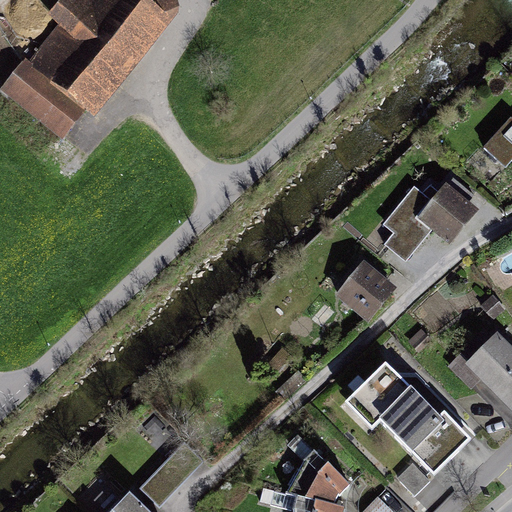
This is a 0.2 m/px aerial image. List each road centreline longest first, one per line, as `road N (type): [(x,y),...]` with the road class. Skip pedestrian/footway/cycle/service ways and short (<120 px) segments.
road 1 (residential): [(427,0),(0,406)]
road 2 (residential): [(511,223),(455,255),(179,511)]
